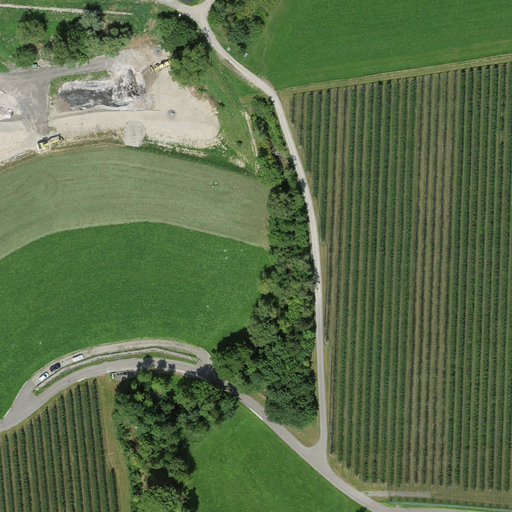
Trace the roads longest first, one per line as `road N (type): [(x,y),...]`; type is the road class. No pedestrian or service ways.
road 1 (track): [(322,468),(323,335),(308,185),(272,92),(236,66),(199,16),(166,0)]
road 2 (unclassified): [(0,427),(89,373),(141,364),(197,370),(245,397),(322,468),(386,511)]
